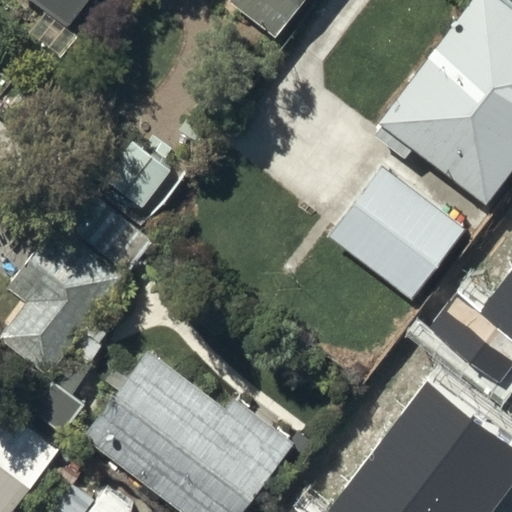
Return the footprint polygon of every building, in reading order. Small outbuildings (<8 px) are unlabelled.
[(54,0),(68,11),(76,0),(54,0)] [(242,0),(273,24),(291,0),(242,0)] [(417,149),(487,203),(511,169),(511,8),(501,0),(472,0),(378,122),(384,126),(373,139),(405,164),(417,149)] [(205,84),(183,118),(201,130),(224,97),(205,84)] [(134,129),(104,167),(145,200),(176,162),(134,129)] [(462,233),(377,167),(325,235),(409,301),(462,233)] [(107,335),(101,331),(117,309),(101,297),(121,271),(119,270),(123,265),(128,268),(155,232),(93,187),(63,229),(49,218),(6,276),(27,291),(0,328),(0,329),(49,366),(47,369),(55,374),(38,398),(68,419),(85,396),(77,390),(99,361),(92,356),(107,335)] [(511,285),(511,255),(479,231),(429,294),(478,331),(511,285)] [(106,372),(117,381),(85,421),(202,511),(233,511),(296,431),(237,386),(228,398),(151,337),(135,357),(125,349),(106,372)] [(18,496),(68,429),(0,378),(0,511),(19,511),(26,503),(18,496)] [(112,480),(84,511),(128,511),(137,501),(112,480)] [(468,511),(441,491),(425,511),(468,511)]
